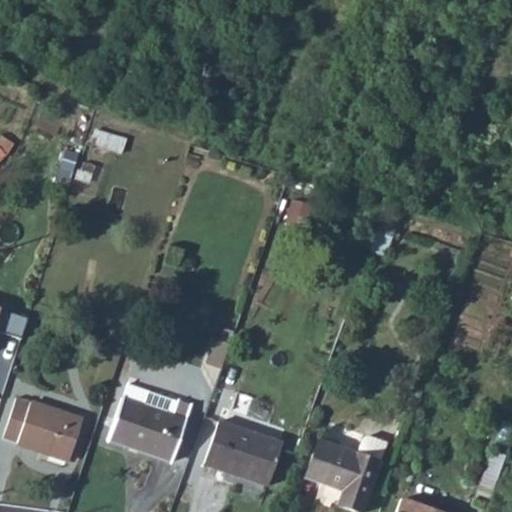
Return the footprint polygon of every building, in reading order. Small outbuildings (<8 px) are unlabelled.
[(0,137),(0,159),(11,150),(0,137)] [(0,303),(0,327),(20,334),(28,313),(0,303)] [(208,363),(222,368),(230,344),(217,339),(208,363)] [(128,383),(123,398),(108,438),(172,461),(186,421),(191,405),(128,383)] [(12,395),(0,434),(0,435),(65,455),(77,414),(12,395)] [(283,440),(220,420),(205,464),(269,484),(283,440)] [(365,509),(389,440),(370,433),(364,436),(359,451),(321,437),(308,476),(346,489),(342,501),(365,509)] [(443,511),(399,497),(393,511),(460,511),(447,507),(444,511),(443,511)]
